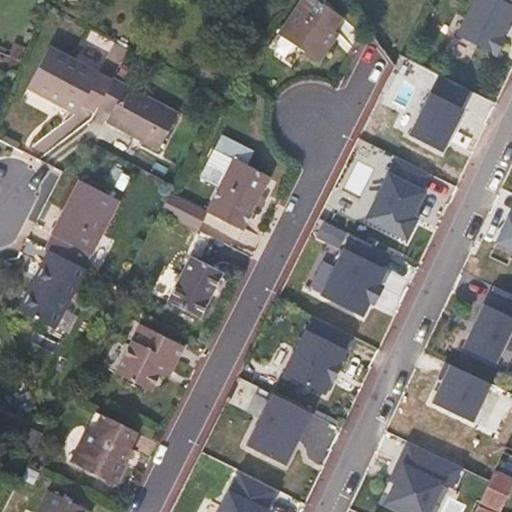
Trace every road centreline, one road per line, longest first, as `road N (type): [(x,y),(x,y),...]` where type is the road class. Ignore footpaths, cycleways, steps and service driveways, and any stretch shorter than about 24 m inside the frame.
road 1 (residential): [(144,511),(359,87)]
road 2 (residential): [(327,511),(511,136)]
